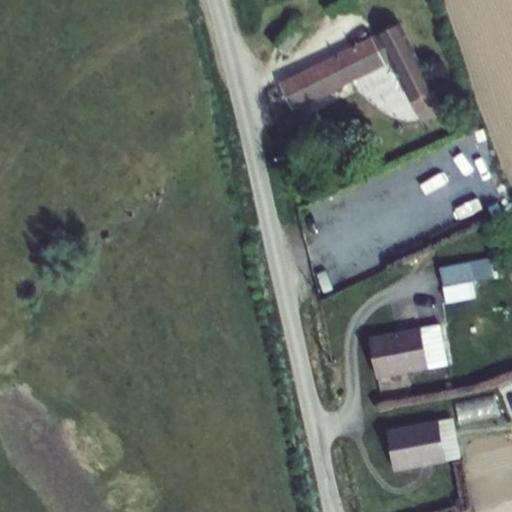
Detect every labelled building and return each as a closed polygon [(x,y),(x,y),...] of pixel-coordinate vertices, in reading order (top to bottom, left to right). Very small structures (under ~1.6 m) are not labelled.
[(333,22),(357,9),(352,0),(345,0),(327,11),(333,22)] [(292,23),(275,46),(287,55),(304,32),(292,23)] [(401,25),(374,38),(282,85),(295,110),(386,64),(391,72),(407,106),(434,92),(401,25)] [(434,92),(407,106),(415,121),(442,108),(434,92)] [(469,263),(439,268),(443,288),(473,282),(469,263)] [(473,282),(443,288),(446,303),(476,297),(473,282)] [(421,329),(370,338),(378,379),(428,369),(421,329)] [(453,418),(438,422),(445,461),(460,458),(453,418)] [(445,461),(438,422),(388,431),(395,471),(445,461)]
